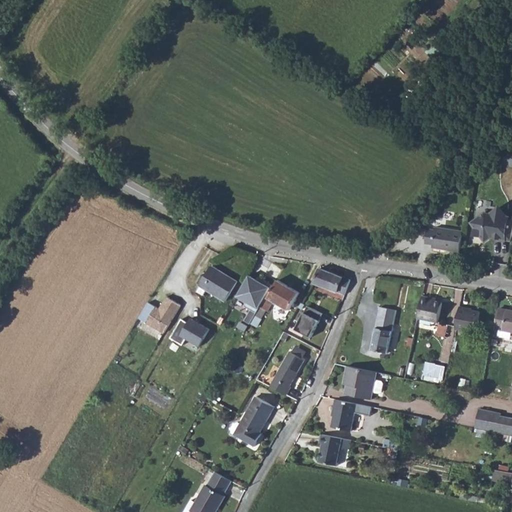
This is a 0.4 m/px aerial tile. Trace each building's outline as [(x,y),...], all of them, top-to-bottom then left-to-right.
[(501,237),(509,238),(511,217),(508,216),(508,211),(499,209),(496,214),(486,212),(475,221),(480,227),(479,232),(484,233),(488,240),(494,236),(495,232),(500,233),(501,237)] [(464,252),(468,231),(440,227),(440,230),(432,228),(430,243),(438,245),(437,248),(464,252)] [(239,282),(213,266),(198,291),(205,296),(209,290),(228,302),(239,282)] [(315,284),(346,295),(352,280),(320,269),(315,284)] [(260,282),(251,277),(239,298),(248,303),(245,307),(251,310),(244,321),(250,324),(251,323),(266,297),(272,286),(262,279),(260,282)] [(256,314),(251,323),(259,327),(261,324),(258,323),(266,310),(268,311),(274,301),(289,310),(300,292),(278,280),(268,298),(266,297),(256,314)] [(148,301),(138,318),(163,333),(180,304),(166,296),(159,308),(148,301)] [(425,296),(419,318),(439,323),(444,303),(433,300),(433,298),(425,296)] [(312,336),(323,313),(308,305),(295,328),(312,336)] [(460,306),(455,328),(473,332),(478,312),(468,310),(468,308),(460,306)] [(381,307),(371,350),(387,354),(397,311),(381,307)] [(511,310),(500,308),(496,328),(511,330),(511,310)] [(189,324),(183,320),(172,339),(184,346),(187,340),(201,347),(210,330),(192,319),(189,324)] [(307,356),(297,350),(294,356),(303,362),(307,356)] [(291,354),(269,388),(286,398),(291,390),(289,389),(306,363),(303,362),(294,356),(291,354)] [(444,382),(447,364),(427,360),(423,378),(444,382)] [(347,366),(344,380),(350,381),(348,394),(372,400),(374,392),(380,393),(382,392),(384,384),(383,382),(376,380),(378,372),(347,366)] [(197,398),(204,402),(210,392),(203,388),(197,398)] [(232,434),(238,437),(253,445),(260,433),(259,432),(257,431),(264,418),(267,420),(275,407),(256,396),(239,424),(238,423),(234,425),(232,429),(232,434)] [(373,406),(336,399),(334,408),(337,409),(333,427),(352,431),(356,411),(371,415),(373,406)] [(511,416),(480,409),(476,428),(511,435),(511,416)] [(323,443),(320,461),(339,465),(342,447),(350,448),(352,439),(324,434),(322,443),(323,443)] [(387,439),(385,446),(398,449),(399,441),(387,439)] [(511,472),(494,469),(492,479),(511,483),(511,480),(511,478),(511,472)] [(205,486),(204,486),(194,503),(190,501),(188,504),(183,511),(213,511),(223,496),(222,495),(230,481),(213,472),(205,486)] [(502,498),(492,496),(491,502),(501,504),(502,498)]
